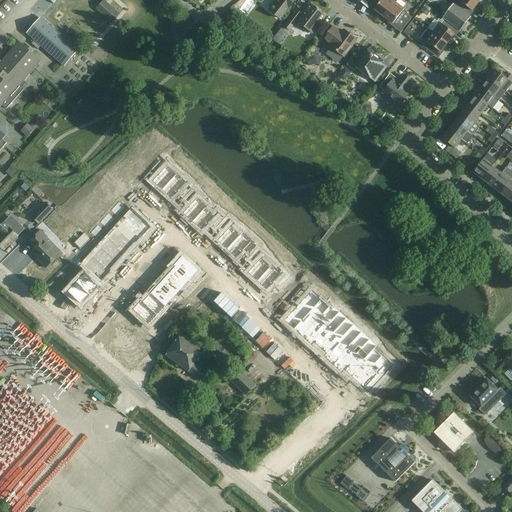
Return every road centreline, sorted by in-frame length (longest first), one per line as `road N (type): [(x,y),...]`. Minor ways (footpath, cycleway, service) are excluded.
road 1 (residential): [(176,233),(353,392),(249,488)]
road 2 (residential): [(493,511),(406,425),(511,322)]
road 3 (tertiary): [(249,488),(73,339)]
road 4 (unknown): [(8,367),(173,511)]
road 5 (residential): [(511,247),(407,141),(446,88)]
road 6 (unknown): [(0,396),(126,511)]
road 7 (residential): [(73,339),(176,233)]
road 8 (residential): [(446,88),(330,0)]
